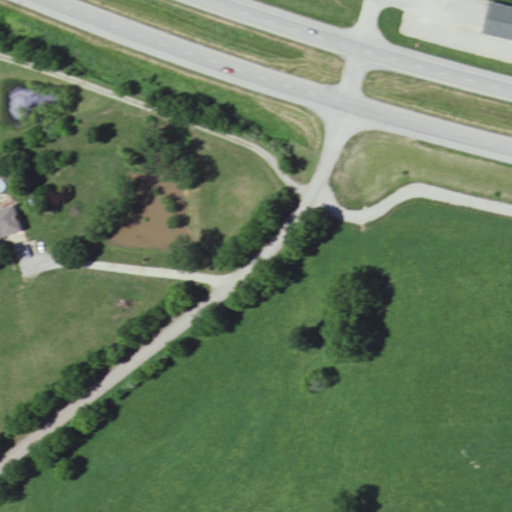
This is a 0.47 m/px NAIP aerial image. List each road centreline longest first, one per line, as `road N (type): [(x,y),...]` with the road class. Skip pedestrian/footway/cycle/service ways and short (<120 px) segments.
road 1 (residential): [(0,465),(278,244),(310,199),(345,122),(372,0)]
road 2 (trunk): [(50,0),(349,107),(511,152)]
road 3 (trunk): [(511,91),(362,51),(222,0)]
